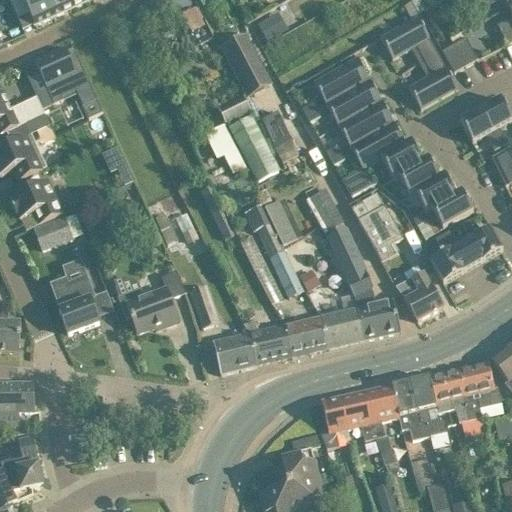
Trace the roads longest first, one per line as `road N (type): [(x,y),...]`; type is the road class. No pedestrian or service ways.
road 1 (secondary): [(210,486),(230,439),(284,392),(430,351),(511,306)]
road 2 (residential): [(223,405),(208,396),(56,377)]
road 3 (residential): [(56,377),(0,237)]
road 4 (unclassified): [(71,511),(119,491),(210,486)]
road 5 (residential): [(511,227),(476,171),(416,130)]
road 6 (residential): [(69,511),(56,377)]
road 7 (residential): [(121,0),(0,57)]
